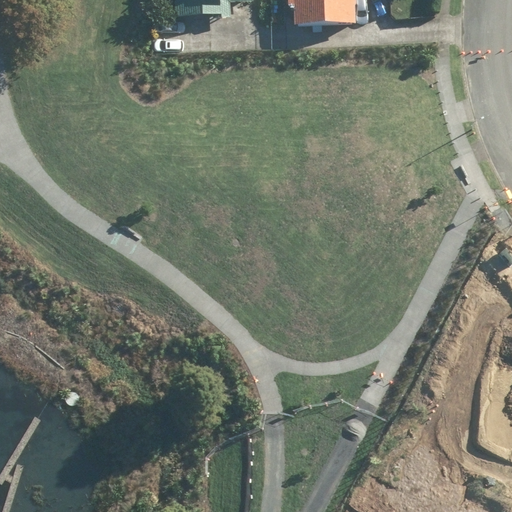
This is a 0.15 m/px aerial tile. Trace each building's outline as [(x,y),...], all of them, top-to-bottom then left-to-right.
[(170,0),(170,22),(230,24),(231,0),(170,0)] [(354,28),(352,0),(290,0),(292,32),(354,28)] [(368,120),(362,69),(346,72),(344,59),(300,66),(302,79),(289,81),(300,149),(367,138),(364,120),(368,120)] [(433,177),(430,166),(392,177),(397,194),(428,185),(427,179),(433,177)] [(422,256),(388,198),(377,204),(367,187),(336,206),(346,222),(334,230),(368,287),(422,256)] [(437,282),(394,323),(398,327),(382,341),(398,358),(414,344),(449,382),(485,349),(470,334),(478,326),(437,282)] [(511,362),(510,362),(482,414),(511,429),(511,362)] [(463,466),(429,441),(408,470),(442,495),(463,466)]
